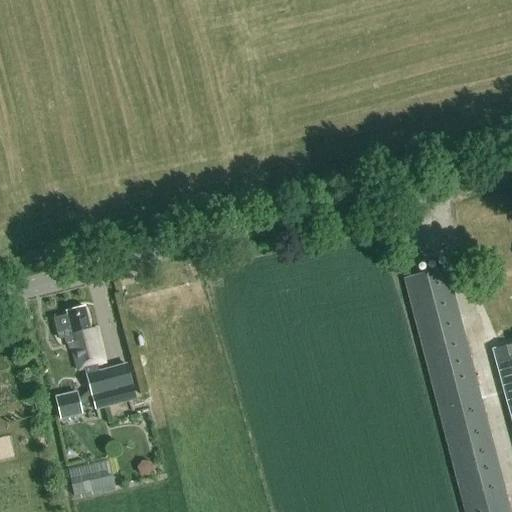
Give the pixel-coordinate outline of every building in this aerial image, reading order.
[(403,278),(464,511),(510,511),(446,267),(403,278)] [(86,370),(91,390),(78,399),(77,391),(55,396),(60,419),(82,414),(80,406),(93,396),(96,409),(121,403),(120,400),(133,397),(125,365),(110,369),(110,370),(98,373),(97,367),(106,364),(97,328),(89,330),(84,308),(66,312),(67,316),(56,319),(61,338),(64,337),(66,344),(67,344),(68,350),(70,349),(76,372),(86,370)] [(511,344),(491,350),(511,428),(511,344)] [(153,470),(150,462),(141,461),(136,468),(139,476),(148,477),(153,470)] [(114,487),(112,476),(71,485),(74,496),(114,487)]
